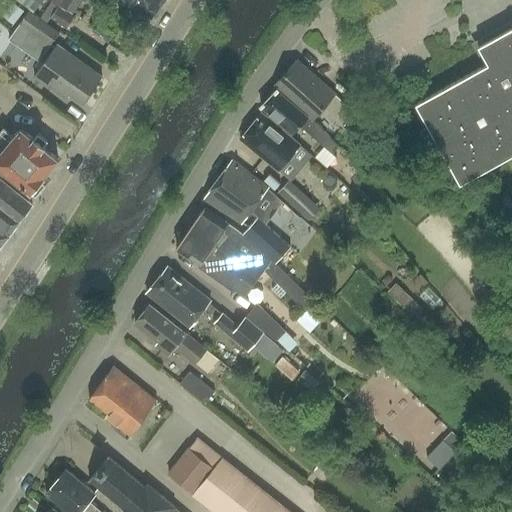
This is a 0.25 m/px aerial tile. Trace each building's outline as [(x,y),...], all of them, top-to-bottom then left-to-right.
[(23,0),(35,10),(43,0),(23,0)] [(62,0),(60,4),(73,12),(80,0),(62,0)] [(127,0),(133,4),(136,0),(139,0),(156,12),(164,0),(127,0)] [(14,24),(24,11),(15,4),(4,16),(14,24)] [(75,17),(58,6),(51,18),(67,29),(75,17)] [(54,48),(50,45),(59,33),(28,12),(19,25),(20,26),(12,37),(46,60),(35,77),(67,99),(71,93),(84,102),(103,76),(57,44),(54,48)] [(511,27),(479,46),(488,64),(416,104),(461,184),(511,155),(511,27)] [(309,116),(313,120),(335,94),(296,60),(275,85),(278,88),(309,116)] [(339,147),(313,120),(309,116),(278,88),(261,106),(294,134),(300,127),(332,155),(339,147)] [(369,127),(379,115),(352,91),(341,103),(348,108),(349,109),(350,110),(369,127)] [(240,139),(278,171),(300,145),(261,113),(240,139)] [(44,176),(58,159),(21,128),(14,136),(4,128),(0,133),(0,166),(31,192),(33,190),(37,192),(46,182),(42,179),(45,176),(44,176)] [(232,159),(204,198),(249,227),(243,233),(276,262),(291,246),(259,217),(262,215),(254,208),(270,188),(232,159)] [(0,246),(20,222),(19,221),(33,204),(0,178),(0,246)] [(277,193),(309,221),(320,208),(289,180),(277,193)] [(241,237),(243,233),(205,206),(177,246),(201,263),(199,267),(244,299),(264,271),(277,284),(272,290),(282,299),(287,294),(306,311),(315,302),(272,261),(271,262),(241,237)] [(191,326),(212,300),(169,266),(148,292),(191,326)] [(248,315),(277,340),(286,329),(257,304),(248,315)] [(150,305),(136,323),(159,341),(156,345),(170,356),(177,348),(196,364),(207,350),(150,305)] [(249,352),(253,346),(264,333),(248,319),(241,328),(223,314),(215,324),(249,352)] [(264,333),(253,346),(273,363),(284,349),(264,333)] [(274,365),(291,380),(298,372),(282,357),(274,365)] [(113,366),(89,399),(109,413),(106,417),(116,426),(114,428),(129,439),(157,401),(131,381),(113,366)] [(205,403),(214,391),(188,372),(179,383),(205,403)] [(292,511),(198,438),(169,474),(194,494),(194,495),(214,511),(292,511)] [(109,456),(90,479),(126,509),(123,511),(181,511),(182,511),(176,506),(148,483),(145,486),(109,456)] [(104,511),(101,509),(90,500),(96,492),(67,468),(47,493),(70,511),(104,511)]
